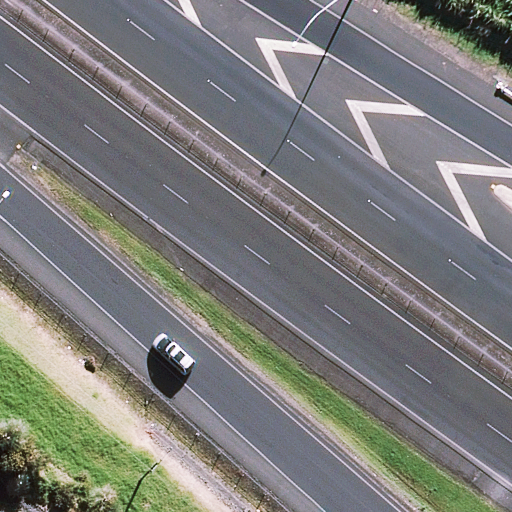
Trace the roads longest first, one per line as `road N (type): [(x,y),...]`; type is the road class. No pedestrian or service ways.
road 1 (motorway): [(511,451),(0,69)]
road 2 (motorway): [(97,0),(511,311)]
road 3 (motorway): [(351,511),(0,198)]
road 4 (motorway): [(267,0),(511,158)]
